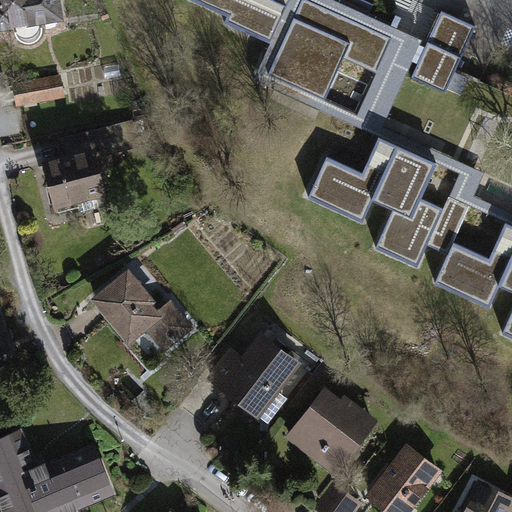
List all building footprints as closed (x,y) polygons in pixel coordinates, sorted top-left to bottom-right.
[(0,0),(0,26),(59,17),(56,0),(0,0)] [(223,23),(270,44),(289,0),(189,0),(226,16),(223,23)] [(352,125),(357,114),(325,100),(267,74),(299,3),(312,9),(315,3),(392,38),(397,27),(373,16),(337,0),(289,0),(270,44),(253,80),(352,125)] [(337,0),(373,16),(378,7),(362,0),(361,0),(361,1),(357,0),(337,0)] [(338,70),(370,84),(375,73),(376,73),(392,38),(315,3),(312,9),(299,3),(267,74),(325,100),(338,70)] [(428,41),(410,79),(445,94),(476,27),(441,11),(428,41)] [(428,41),(397,27),(392,38),(376,73),(375,73),(370,84),(357,114),(352,125),(378,137),(437,164),(459,174),(449,197),(470,206),(505,222),(511,225),(511,212),(475,195),(485,172),(384,126),(406,77),(410,79),(428,41)] [(62,96),(59,76),(14,84),(17,104),(62,96)] [(132,121),(95,130),(100,150),(129,142),(130,148),(138,146),(132,121)] [(437,164),(378,137),(362,172),(326,155),(307,197),(362,222),(373,200),(393,209),(375,248),(417,267),(428,245),(447,254),(434,283),(489,308),(500,286),(511,291),(511,310),(501,334),(511,338),(511,225),(505,222),(489,258),(454,242),(470,206),(449,197),(443,209),(421,199),(437,164)] [(103,193),(93,152),(46,163),(58,212),(79,207),(77,199),(103,193)] [(150,300),(128,273),(97,299),(129,338),(146,324),(165,347),(190,327),(170,302),(156,314),(147,303),(150,300)] [(296,362),(263,336),(243,361),(231,352),(212,378),(225,388),(226,387),(253,408),(268,389),(273,393),(296,362)] [(340,403),(325,391),(290,436),(335,471),(364,434),(354,426),(364,414),(344,399),(340,403)] [(21,429),(0,437),(0,501),(3,509),(13,505),(15,511),(51,511),(56,510),(56,511),(77,511),(76,508),(114,493),(101,462),(96,464),(89,447),(52,463),(53,466),(47,468),(44,461),(35,464),(21,429)] [(404,511),(437,470),(407,447),(370,495),(392,511),(404,511)] [(507,511),(511,504),(511,499),(480,483),(464,511),(507,511)] [(318,506),(326,511),(331,511),(345,495),(334,486),(318,506)] [(345,495),(331,511),(351,511),(357,504),(345,495)]
